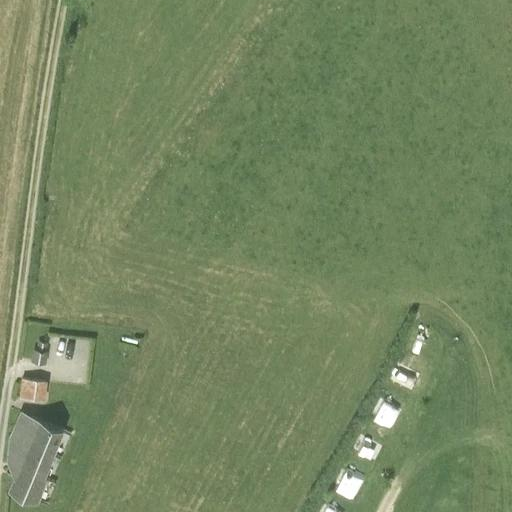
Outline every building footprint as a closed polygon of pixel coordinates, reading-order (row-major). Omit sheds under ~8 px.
[(38,349),(34,348),(32,360),(44,362),(46,350),(45,350),(46,342),(39,340),(38,349)] [(404,360),(401,372),(421,377),(424,364),(404,360)] [(43,380),(27,379),(26,395),(42,396),(43,380)] [(11,434),(56,453),(66,426),(23,407),(11,434)] [(9,462),(11,463),(47,475),(56,453),(11,434),(9,462)] [(360,452),(380,457),(384,439),(364,434),(360,452)] [(50,476),(47,475),(11,463),(15,475),(10,487),(41,500),(50,476)]
